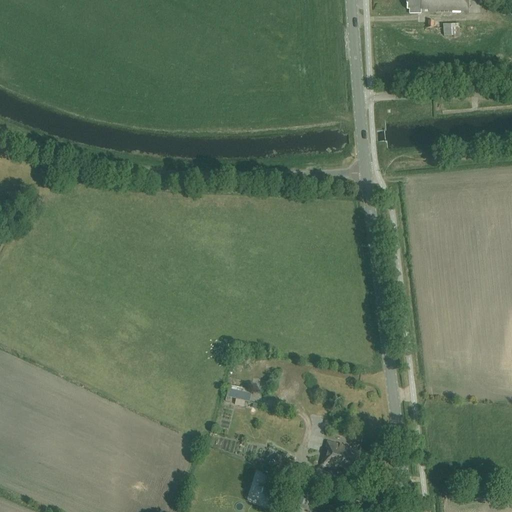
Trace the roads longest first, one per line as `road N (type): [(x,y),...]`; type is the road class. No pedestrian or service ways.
road 1 (residential): [(365,173),(159,172),(76,158),(0,130)]
road 2 (secondary): [(407,511),(365,173)]
road 3 (unclassified): [(511,96),(358,98)]
